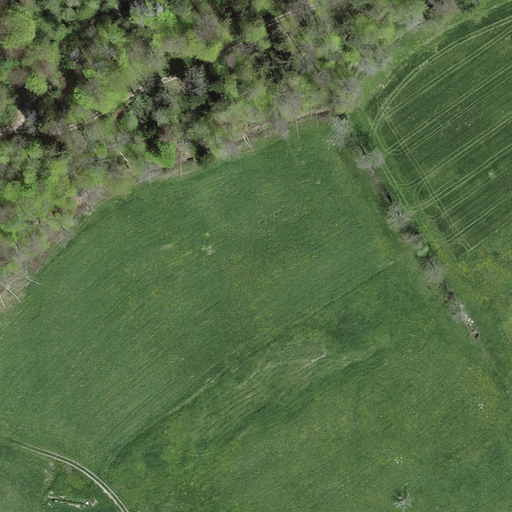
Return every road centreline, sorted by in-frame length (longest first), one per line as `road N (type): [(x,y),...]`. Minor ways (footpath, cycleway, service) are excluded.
road 1 (track): [(19,124),(71,128),(267,24),(334,0)]
road 2 (track): [(123,0),(66,75),(21,110),(19,124)]
road 3 (track): [(0,439),(67,460),(97,479),(123,511)]
